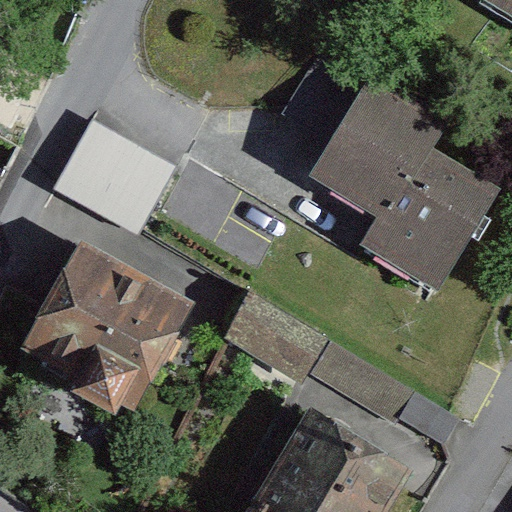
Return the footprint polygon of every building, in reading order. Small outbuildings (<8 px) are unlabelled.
[(377,71),(316,159),(388,209),(431,144),(450,121),(377,71)] [(139,232),(175,167),(94,122),(58,187),(139,232)] [(431,144),(388,209),(367,241),(440,288),(504,191),(431,144)] [(202,301),(82,237),(28,340),(81,368),(74,381),(124,407),(130,396),(147,405),(202,301)] [(331,335),(250,293),(225,341),(305,384),(331,335)] [(393,411),(406,379),(339,350),(325,382),(393,411)] [(382,511),(413,459),(314,402),(250,511),(382,511)]
